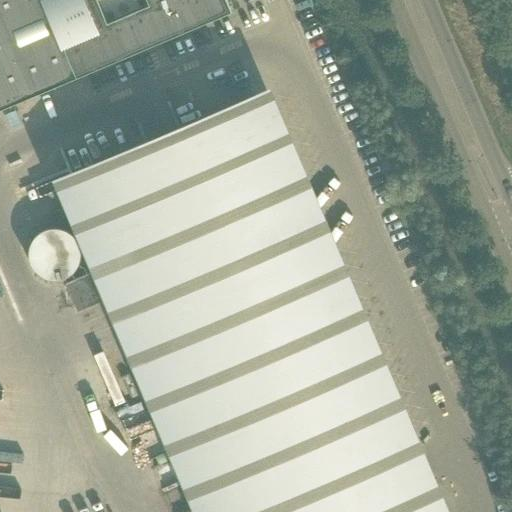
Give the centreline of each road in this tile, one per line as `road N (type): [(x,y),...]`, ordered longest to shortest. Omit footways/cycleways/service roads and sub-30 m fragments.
road 1 (unknown): [(479,511),(394,274),(275,28)]
road 2 (unknown): [(0,220),(126,511)]
road 3 (unknown): [(275,28),(0,155)]
road 4 (tertiary): [(392,0),(498,248)]
road 5 (tertiary): [(511,204),(425,0)]
